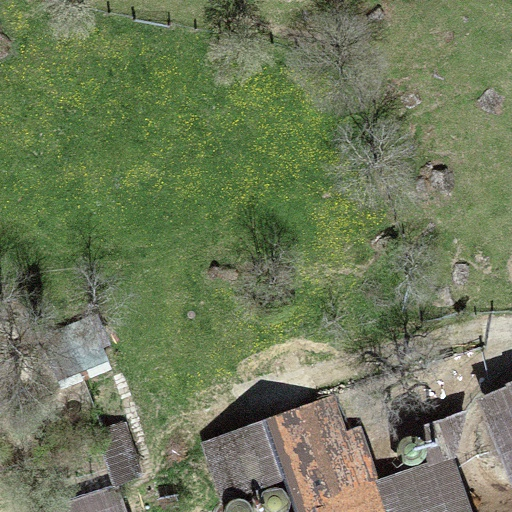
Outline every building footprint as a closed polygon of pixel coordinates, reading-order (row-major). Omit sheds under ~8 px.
[(43,339),(61,384),(111,363),(92,318),(43,339)] [(511,378),(477,394),(511,472),(511,378)] [(320,511),(486,511),(473,467),(404,487),(386,436),(365,442),(353,405),(245,439),(245,458),(256,491),(318,472),(330,509),(320,511)] [(126,422),(98,430),(115,481),(142,472),(126,422)] [(116,511),(113,500),(77,511),(116,511)]
